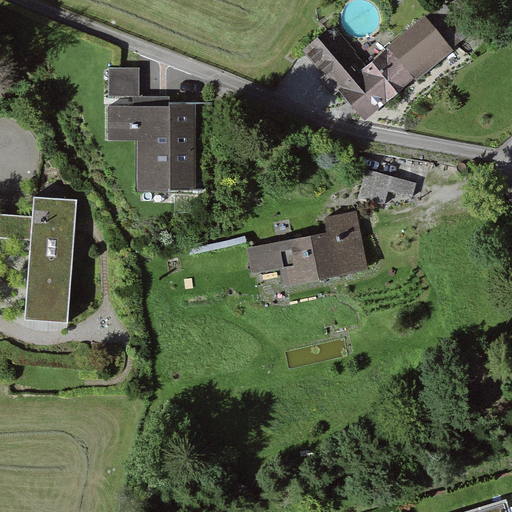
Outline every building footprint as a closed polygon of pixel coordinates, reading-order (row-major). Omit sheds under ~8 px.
[(296,51),(350,123),(455,44),(434,16),(364,69),(330,25),(296,51)] [(111,66),(111,95),(141,95),(142,66),(111,66)] [(199,106),(104,101),(102,138),(132,140),(129,190),(194,193),(199,106)] [(412,181),(365,169),(357,198),(381,204),(383,195),(407,201),(412,181)] [(21,222),(0,220),(0,243),(20,245),(16,316),(67,319),(74,202),(22,199),(21,222)] [(240,247),(249,297),(357,275),(347,226),(240,247)] [(505,511),(501,498),(451,511),(505,511)]
